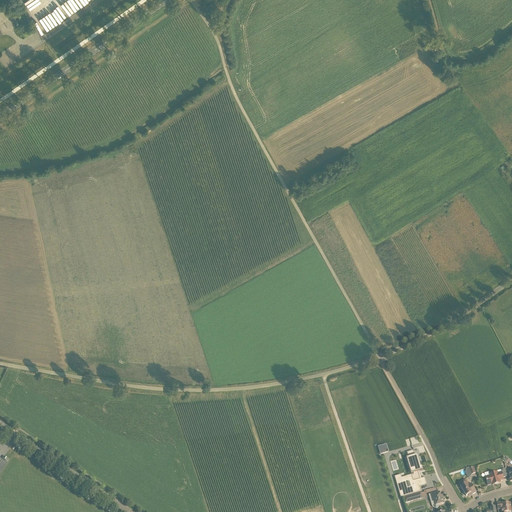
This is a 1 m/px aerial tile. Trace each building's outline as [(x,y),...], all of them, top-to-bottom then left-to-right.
[(54,23),(87,3),(84,0),(64,0),(67,5),(65,6),(63,3),(47,12),(54,23)] [(44,15),(36,21),(44,33),(52,27),(44,15)] [(402,477),(396,479),(402,499),(404,499),(421,493),(422,493),(418,480),(422,479),(420,473),(422,472),(418,457),(416,458),(414,452),(408,454),(416,481),(404,484),(402,477)] [(500,481),(504,480),(502,472),(498,474),(497,472),(490,474),(490,476),(485,477),(488,485),(494,483),(495,485),(500,483),(500,481)] [(472,495),(476,492),(471,484),(467,486),(466,484),(461,487),(466,496),(471,493),(472,495)] [(434,508),(436,509),(437,508),(439,505),(444,503),(443,498),(441,498),(439,492),(430,495),(432,502),(434,508)] [(405,504),(423,499),(421,493),(404,499),(405,504)] [(510,511),(511,511),(510,503),(506,504),(506,502),(500,503),(501,511),(510,511)]
